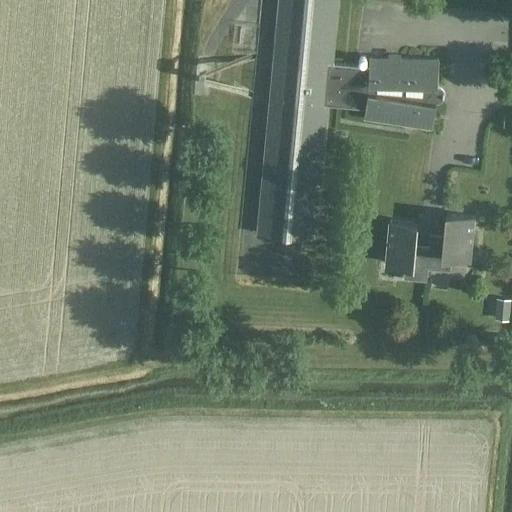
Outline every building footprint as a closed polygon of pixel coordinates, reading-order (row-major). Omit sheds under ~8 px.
[(276,0),(260,179),(255,233),(314,238),(326,102),(363,105),(363,114),(431,125),(435,98),(432,98),(433,83),(437,83),(437,56),(368,54),(367,63),(355,62),(330,60),(335,0),(276,0)] [(429,230),(427,247),(425,265),(426,266),(449,268),(450,254),(469,255),(472,213),(445,210),(443,231),(429,230)] [(425,278),(426,266),(425,265),(427,247),(413,246),(416,220),(388,217),(384,260),(403,261),(402,275),(425,278)] [(497,297),(495,318),(509,319),(511,298),(497,297)] [(196,330),(196,339),(206,339),(207,330),(196,330)]
